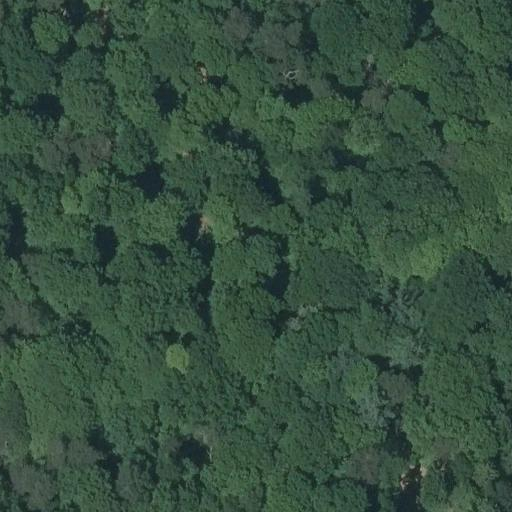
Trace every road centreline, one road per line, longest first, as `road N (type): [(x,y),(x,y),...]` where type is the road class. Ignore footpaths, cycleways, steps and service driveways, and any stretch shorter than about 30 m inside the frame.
road 1 (track): [(281,511),(267,391),(278,349),(345,288),(479,278),(511,256)]
road 2 (track): [(0,416),(288,389)]
road 3 (track): [(494,267),(444,395),(441,511)]
